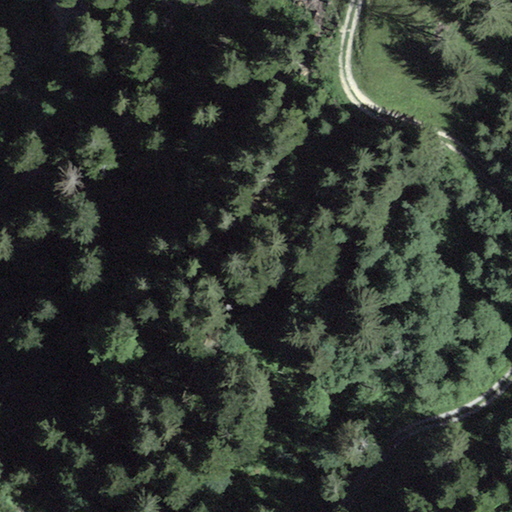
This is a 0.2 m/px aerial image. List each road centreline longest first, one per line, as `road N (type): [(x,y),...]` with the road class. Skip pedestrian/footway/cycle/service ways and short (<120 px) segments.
road 1 (track): [(358,0),(346,66),(351,88),(454,145),(511,202)]
road 2 (track): [(511,372),(473,405),(395,440),(343,511)]
